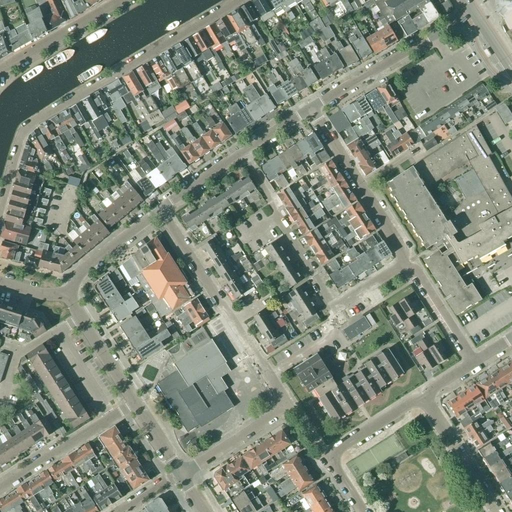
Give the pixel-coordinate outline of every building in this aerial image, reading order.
[(48,32),(35,0),(20,0),(27,17),(23,19),(29,32),(32,42),(48,32)] [(35,0),(48,32),(67,21),(57,0),(35,0)] [(89,8),(85,0),(61,0),(66,12),(70,20),(78,15),(89,8)] [(85,0),(89,8),(97,4),(94,0),(85,0)] [(279,24),(277,20),(272,11),(265,0),(254,0),(251,2),(260,18),(269,13),(274,22),(275,21),(277,25),(279,24)] [(280,6),(281,7),(282,7),(283,5),(279,0),(265,0),(272,11),(280,6)] [(293,0),(279,0),(283,5),(282,7),(281,7),(283,10),(284,9),(291,21),(295,18),(289,9),(296,5),(293,0)] [(293,0),(296,4),(302,1),(303,3),(304,3),(310,12),(313,10),(309,2),(307,0),(293,0)] [(358,0),(350,5),(353,11),(361,6),(361,5),(358,0)] [(366,9),(375,5),(371,0),(364,5),(366,9)] [(419,9),(432,2),(430,2),(428,0),(386,0),(377,6),(382,16),(384,19),(388,25),(404,16),(404,18),(407,16),(408,16),(419,9)] [(496,0),(496,6),(498,10),(497,11),(497,12),(498,13),(499,14),(500,15),(501,16),(502,17),(503,18),(504,17),(511,11),(511,2),(510,2),(503,1),(501,0),(496,0)] [(419,9),(428,25),(439,18),(434,10),(437,9),(432,1),(432,2),(419,9)] [(238,10),(259,45),(261,47),(265,45),(261,38),(260,39),(251,23),(257,19),(248,4),(238,10)] [(367,15),(363,8),(357,11),(361,18),(367,15)] [(417,31),(428,25),(419,9),(408,16),(407,16),(417,32),(417,31)] [(255,47),(259,45),(238,10),(226,17),(245,49),(253,45),(255,47)] [(325,28),(328,26),(335,22),(330,15),(320,21),(325,28)] [(406,38),(417,32),(407,16),(404,18),(402,20),(404,23),(399,26),(401,29),(395,33),(400,42),(406,38)] [(240,52),(245,49),(226,17),(215,24),(227,45),(228,45),(234,42),(235,44),(240,52)] [(320,21),(319,18),(308,24),(310,27),(310,28),(314,34),(317,32),(317,33),(323,29),(325,28),(320,21)] [(12,53),(32,42),(29,32),(23,19),(5,30),(6,33),(12,52),(12,53)] [(384,29),(378,33),(387,49),(398,43),(388,25),(384,19),(382,21),(380,22),(384,29)] [(2,22),(0,22),(0,58),(5,56),(6,56),(10,54),(11,53),(12,52),(6,33),(5,30),(2,22)] [(231,51),(228,45),(227,45),(215,24),(202,31),(213,49),(222,44),(226,53),(231,51)] [(287,37),(289,35),(283,25),(281,26),(287,37)] [(323,29),(329,40),(335,36),(328,26),(325,28),(323,29)] [(304,41),(314,34),(310,28),(300,34),(304,41)] [(329,40),(323,29),(317,33),(323,43),(325,42),(329,40)] [(364,60),(366,58),(367,56),(371,54),(358,30),(352,33),(354,37),(348,40),(360,60),(362,59),(364,60)] [(375,56),(387,49),(378,33),(370,37),(366,30),(361,33),(375,56)] [(213,49),(202,31),(192,37),(206,60),(213,56),(217,64),(221,62),(213,49)] [(182,43),(201,76),(206,73),(197,57),(202,54),(192,37),(182,43)] [(344,49),(339,42),(336,43),(335,46),(339,52),(348,68),(352,65),(354,65),(356,64),(357,62),(358,61),(349,46),(344,49)] [(189,83),(201,76),(182,43),(170,50),(189,83)] [(274,43),(271,45),(277,55),(280,53),(274,43)] [(282,43),(277,46),(281,52),(285,50),(282,43)] [(323,60),(333,75),(344,68),(335,54),(330,57),(325,48),(319,52),(323,60)] [(179,89),(189,83),(170,50),(158,57),(176,88),(178,87),(179,89)] [(280,53),(277,55),(275,57),(278,61),(288,55),(285,50),(280,53)] [(322,81),(333,75),(323,60),(319,52),(315,54),(320,63),(313,67),(322,81)] [(172,91),(176,88),(158,57),(148,63),(159,82),(167,78),(168,80),(166,81),(172,91)] [(291,62),(307,88),(317,82),(309,68),(302,72),(301,70),(303,69),(296,59),(291,62)] [(297,94),(307,88),(291,62),(287,64),(295,77),(289,80),(297,94)] [(159,86),(147,64),(136,70),(146,88),(152,84),(156,92),(160,89),(158,86),(159,86)] [(297,94),(289,80),(284,83),(280,76),(279,77),(275,69),(271,72),(272,75),(276,81),(279,86),(287,100),(297,94)] [(164,120),(161,115),(150,95),(144,99),(141,93),(142,92),(139,86),(132,73),(121,79),(138,106),(146,120),(150,127),(151,127),(164,120)] [(230,78),(233,83),(240,78),(238,74),(230,78)] [(251,85),(249,83),(255,79),(252,74),(242,80),(246,87),(246,88),(264,115),(274,108),(266,95),(260,98),(252,84),(251,85)] [(135,108),(138,106),(121,79),(111,85),(125,108),(126,107),(121,98),(122,97),(127,105),(131,102),(135,108)] [(220,84),(223,88),(229,85),(226,80),(220,84)] [(377,89),(381,96),(386,104),(389,109),(399,103),(396,100),(397,99),(388,83),(377,89)] [(120,111),(125,108),(111,85),(102,90),(122,124),(126,122),(120,111)] [(473,91),(480,101),(488,96),(489,96),(489,95),(482,85),(473,91)] [(287,100),(279,86),(275,89),(273,86),(267,89),(278,106),(287,100)] [(254,121),(264,115),(246,88),(242,90),(246,97),(251,104),(245,108),(254,121)] [(91,97),(107,124),(111,121),(105,110),(111,107),(101,90),(91,97)] [(380,97),(375,90),(365,96),(374,112),(375,112),(376,114),(383,110),(393,125),(407,116),(402,107),(392,113),(389,109),(386,104),(381,96),(380,97)] [(224,96),(221,91),(215,95),(218,100),(224,96)] [(471,107),(480,101),(473,91),(464,98),(471,107)] [(107,124),(91,97),(80,102),(96,130),(97,129),(98,132),(99,132),(108,127),(108,126),(107,124)] [(374,129),(365,115),(371,111),(363,98),(353,104),(366,127),(367,126),(370,132),(374,129)] [(462,113),(471,107),(464,98),(455,103),(462,113)] [(172,109),(177,116),(178,116),(177,115),(180,114),(190,108),(185,101),(172,109)] [(101,138),(96,130),(80,102),(70,109),(81,127),(87,123),(97,140),(101,138)] [(444,125),(462,113),(455,103),(437,115),(444,125)] [(254,121),(245,108),(241,111),(239,109),(236,104),(235,104),(231,107),(245,128),(254,121)] [(370,132),(367,126),(366,127),(353,104),(342,111),(350,124),(358,120),(363,128),(359,131),(356,126),(351,129),(358,139),(359,139),(370,132)] [(505,125),(511,120),(511,116),(504,104),(495,109),(505,125)] [(235,134),(245,128),(231,107),(227,109),(232,117),(226,121),(235,134)] [(71,135),(75,133),(73,128),(79,124),(70,109),(59,115),(71,135)] [(175,117),(177,116),(172,109),(161,115),(164,120),(165,123),(175,117)] [(351,129),(341,111),(328,119),(338,134),(346,128),(350,136),(343,141),(346,146),(358,139),(351,129)] [(177,116),(175,117),(179,123),(184,119),(182,116),(180,114),(177,115),(178,116),(177,116)] [(73,139),(71,135),(59,115),(49,121),(57,136),(59,135),(64,132),(66,134),(65,135),(68,142),(73,139)] [(421,140),(444,125),(437,115),(418,127),(420,130),(416,132),(421,140)] [(212,131),(220,144),(231,136),(223,123),(216,128),(213,125),(209,119),(206,121),(212,131)] [(151,129),(151,127),(150,127),(146,120),(140,124),(145,133),(151,129)] [(66,149),(59,135),(57,136),(49,121),(38,127),(47,142),(53,139),(56,145),(55,146),(59,153),(66,149)] [(170,130),(177,125),(174,121),(163,127),(165,130),(169,128),(170,130)] [(220,144),(212,131),(206,134),(204,131),(203,132),(199,126),(196,123),(194,124),(193,125),(201,138),(210,151),(220,144)] [(511,199),(498,174),(496,175),(497,176),(494,177),(482,155),(489,150),(476,126),(456,139),(457,140),(452,143),(451,141),(416,164),(417,164),(418,166),(413,169),(412,167),(404,172),(405,174),(401,175),(392,181),(391,181),(392,181),(390,183),(390,182),(389,183),(388,184),(393,192),(391,194),(393,198),(393,199),(394,199),(396,202),(396,203),(397,203),(402,211),(401,211),(402,212),(405,216),(404,216),(405,216),(410,224),(410,225),(411,225),(413,229),(413,230),(413,229),(419,238),(418,238),(419,238),(421,242),(421,243),(422,243),(426,249),(433,244),(436,249),(443,244),(447,251),(440,255),(438,252),(429,258),(428,258),(427,260),(426,259),(426,260),(424,261),(437,282),(437,283),(438,283),(440,287),(441,287),(447,297),(450,294),(452,297),(447,301),(456,315),(465,309),(465,310),(466,309),(465,309),(470,306),(471,306),(480,300),(471,285),(466,288),(454,269),(462,264),(462,265),(467,262),(468,262),(468,261),(472,259),(473,259),(472,259),(477,256),(479,260),(505,246),(504,245),(504,246),(502,242),(507,239),(507,240),(508,239),(511,237),(511,199)] [(451,136),(457,132),(453,127),(447,131),(451,136)] [(210,151),(201,138),(195,142),(186,128),(183,128),(180,130),(190,145),(191,145),(199,158),(210,151)] [(41,162),(52,155),(36,129),(27,137),(41,162)] [(392,134),(403,152),(414,145),(420,141),(414,130),(406,134),(406,133),(401,137),(397,130),(392,134)] [(403,152),(392,134),(389,131),(384,134),(391,144),(386,147),(393,159),(403,152)] [(305,141),(320,164),(329,159),(327,154),(322,158),(320,156),(318,157),(317,155),(319,154),(318,152),(323,148),(313,133),(306,138),(307,140),(305,141)] [(376,142),(378,141),(375,136),(374,135),(364,141),(365,143),(364,143),(365,144),(363,146),(359,139),(346,147),(352,157),(353,157),(376,142)] [(84,145),(78,136),(77,137),(74,139),(79,148),(84,145)] [(123,146),(131,141),(129,136),(120,141),(123,146)] [(191,145),(190,145),(185,149),(177,137),(172,140),(180,152),(189,165),(199,158),(191,145)] [(37,155),(27,138),(23,152),(33,156),(32,158),(35,160),(37,155)] [(427,152),(438,145),(433,138),(422,145),(427,152)] [(346,147),(359,139),(358,139),(346,146),(346,147)] [(320,164),(305,141),(303,142),(302,141),(295,145),(304,159),(309,156),(311,159),(313,158),(314,160),(312,161),(314,164),(309,167),(311,170),(316,167),(320,164)] [(376,142),(353,157),(359,166),(359,167),(359,168),(372,160),(371,158),(367,152),(369,151),(370,152),(378,146),(376,142)] [(166,162),(175,175),(185,168),(176,155),(170,159),(163,148),(160,145),(156,148),(160,153),(160,154),(166,162)] [(299,162),(304,159),(295,145),(288,150),(289,151),(287,153),(302,176),(306,173),(302,167),(301,168),(299,166),(301,165),(299,162)] [(64,163),(70,159),(65,151),(59,155),(64,163)] [(127,151),(123,154),(127,159),(131,156),(127,151)] [(372,160),(359,168),(365,177),(378,169),(374,162),(376,161),(376,162),(380,159),(384,165),(389,162),(382,151),(371,158),(372,160)] [(33,156),(23,152),(18,170),(18,171),(38,176),(37,168),(38,164),(36,164),(35,160),(32,158),(33,156)] [(302,176),(287,153),(285,154),(284,152),(277,157),(286,171),(291,167),(293,170),(295,169),(296,171),(294,172),(298,179),(302,176)] [(165,182),(175,175),(166,162),(160,154),(155,157),(161,165),(156,169),(165,182)] [(81,173),(91,167),(84,155),(78,158),(82,165),(78,168),(81,173)] [(281,174),(286,171),(277,157),(270,161),(271,163),(269,164),(284,188),(288,185),(284,179),(283,180),(281,178),(283,177),(281,174)] [(318,183),(337,171),(335,168),(336,168),(331,161),(319,168),(324,176),(322,177),(321,175),(316,179),(318,183)] [(165,182),(156,169),(151,173),(149,171),(146,166),(143,162),(138,166),(139,167),(146,176),(156,189),(165,182)] [(53,172),(48,163),(44,165),(49,174),(53,172)] [(284,188),(269,164),(267,165),(266,164),(259,169),(268,183),(274,180),(275,182),(277,181),(278,183),(276,184),(280,190),(284,188)] [(146,196),(156,189),(146,176),(139,167),(135,170),(130,174),(136,183),(146,196)] [(65,171),(68,176),(74,173),(71,168),(65,171)] [(30,228),(44,178),(18,171),(4,221),(30,228)] [(332,188),(344,181),(339,174),(337,171),(318,183),(312,187),(310,188),(310,189),(312,192),(321,187),(326,184),(325,182),(327,181),(332,188)] [(234,185),(243,199),(250,195),(249,193),(255,189),(248,178),(242,182),(241,180),(234,185)] [(315,178),(309,182),(311,185),(312,187),(318,183),(316,179),(315,178)] [(325,207),(349,191),(348,188),(344,181),(332,188),(330,189),(333,194),(335,194),(337,196),(335,197),(333,195),(328,199),(322,203),(325,207)] [(123,195),(135,208),(143,201),(127,182),(124,185),(128,191),(123,195)] [(236,204),(243,199),(234,185),(227,189),(228,191),(222,195),(229,206),(235,202),(236,204)] [(283,205),(305,192),(305,191),(308,189),(306,185),(294,193),(295,194),(293,196),(288,188),(276,196),(281,203),(281,202),(283,205)] [(135,208),(123,195),(119,189),(115,192),(120,198),(115,202),(126,215),(135,208)] [(349,191),(325,207),(328,212),(334,208),(334,207),(339,204),(343,210),(345,209),(357,201),(352,194),(351,194),(349,191)] [(301,208),(304,207),(306,205),(303,199),(308,196),(305,192),(283,205),(285,208),(285,209),(289,216),(301,208)] [(222,210),(229,206),(222,195),(216,199),(214,197),(208,202),(217,216),(224,212),(222,210)] [(115,202),(110,196),(102,203),(107,208),(118,222),(126,215),(115,202)] [(246,202),(253,211),(260,206),(253,196),(246,202)] [(210,220),(217,216),(208,202),(201,206),(202,208),(196,212),(203,223),(209,218),(210,220)] [(118,222),(107,208),(102,203),(99,206),(103,211),(98,216),(109,229),(118,222)] [(348,222),(364,212),(358,203),(345,211),(348,215),(337,222),(341,227),(341,226),(348,222)] [(296,226),(321,209),(318,204),(304,213),(301,208),(289,216),(294,223),(294,222),(296,226)] [(321,209),(296,226),(298,228),(297,229),(302,236),(314,228),(311,224),(325,215),(321,209)] [(196,227),(203,223),(196,212),(189,216),(188,214),(181,219),(190,233),(198,228),(196,227)] [(354,232),(369,221),(364,212),(348,222),(354,232)] [(90,228),(101,241),(110,234),(94,215),(90,218),(95,224),(90,228)] [(0,237),(26,245),(31,229),(4,221),(0,236),(0,237)] [(370,221),(369,221),(354,232),(349,234),(344,238),(347,242),(352,238),(356,235),(360,241),(363,239),(376,231),(370,221)] [(101,241),(90,228),(86,222),(82,225),(87,230),(82,234),(93,248),(101,241)] [(310,247),(331,233),(337,229),(334,225),(326,229),(319,234),(316,230),(303,238),(309,247),(310,247)] [(93,248),(82,234),(77,229),(74,232),(78,237),(73,242),(77,246),(84,255),(93,248)] [(315,256),(331,246),(328,240),(333,237),(331,233),(310,247),(315,256)] [(368,239),(382,261),(391,255),(383,241),(377,245),(371,237),(368,239)] [(166,255),(156,238),(146,246),(145,245),(139,250),(139,251),(131,257),(132,258),(122,265),(131,280),(136,277),(139,282),(134,284),(138,290),(142,287),(143,288),(146,293),(152,303),(152,304),(161,318),(167,314),(194,297),(186,283),(168,254),(166,255)] [(211,259),(222,253),(217,246),(219,245),(215,238),(200,247),(205,254),(207,253),(211,259)] [(234,252),(240,248),(233,238),(229,240),(233,245),(230,247),(234,252)] [(334,258),(331,253),(344,245),(341,239),(335,243),(331,246),(315,256),(321,266),(334,258)] [(373,267),(382,261),(368,239),(364,241),(369,248),(369,247),(371,249),(364,253),(373,267)] [(18,262),(21,254),(17,252),(18,247),(2,242),(0,250),(2,251),(0,257),(18,262)] [(271,264),(285,254),(281,247),(279,249),(274,242),(264,249),(268,255),(266,257),(271,264)] [(49,271),(53,254),(47,252),(49,245),(44,244),(42,252),(38,268),(49,271)] [(64,257),(59,274),(61,274),(80,259),(82,257),(84,255),(77,246),(75,248),(72,250),(68,253),(64,257)] [(59,274),(64,257),(57,255),(59,248),(55,247),(53,254),(49,271),(59,274)] [(373,267),(364,253),(358,257),(357,255),(353,248),(349,251),(364,273),(373,267)] [(34,259),(40,260),(42,252),(36,251),(34,259)] [(355,278),(364,273),(349,251),(346,253),(351,259),(352,261),(346,265),(355,278)] [(217,274),(232,264),(228,258),(226,259),(222,253),(211,259),(215,266),(213,267),(217,274)] [(281,275),(291,269),(287,262),(289,261),(285,254),(271,264),(275,270),(277,269),(281,275)] [(37,268),(38,262),(27,258),(25,264),(37,268)] [(258,272),(264,268),(260,261),(253,265),(258,272)] [(355,278),(346,265),(340,269),(338,267),(339,266),(336,262),(334,263),(333,261),(331,262),(346,284),(355,278)] [(336,290),(346,284),(331,262),(330,263),(331,265),(329,266),(332,271),(333,270),(334,272),(328,277),(336,290)] [(228,285),(238,279),(234,272),(236,271),(232,264),(217,274),(222,280),(224,279),(228,285)] [(291,269),(281,275),(285,282),(283,283),(287,290),(302,281),(297,274),(295,275),(291,269)] [(115,284),(122,279),(116,270),(109,275),(115,284)] [(103,302),(117,292),(107,276),(105,278),(103,279),(102,281),(100,282),(94,286),(94,289),(98,295),(98,294),(102,301),(103,302)] [(238,279),(228,285),(232,292),(230,293),(234,300),(249,291),(244,284),(242,285),(238,279)] [(256,289),(264,285),(260,279),(253,284),(256,289)] [(297,312),(311,302),(305,293),(303,294),(299,288),(288,294),(292,301),(291,302),(297,312)] [(130,297),(134,294),(131,296),(129,293),(123,297),(124,299),(122,300),(117,292),(103,302),(103,303),(103,302),(110,312),(132,299),(130,297)] [(132,299),(110,312),(116,323),(131,313),(126,305),(128,304),(129,305),(131,306),(135,303),(134,301),(137,298),(134,294),(130,297),(132,299)] [(397,303),(414,328),(418,326),(418,325),(416,321),(415,322),(412,317),(419,311),(413,302),(410,304),(406,298),(397,303)] [(181,323),(203,309),(196,299),(184,307),(186,311),(181,315),(177,317),(181,323)] [(311,302),(297,312),(299,316),(301,314),(305,320),(302,322),(306,328),(319,320),(312,308),(314,306),(311,302)] [(409,331),(414,328),(397,303),(389,309),(393,315),(390,317),(396,327),(404,322),(407,327),(406,327),(409,331)] [(0,323),(2,324),(0,328),(0,332),(9,335),(11,327),(22,331),(19,339),(25,340),(27,344),(31,341),(30,338),(30,336),(32,335),(35,339),(46,332),(40,322),(36,318),(33,316),(1,306),(0,306),(0,305),(0,323)] [(151,305),(145,308),(148,314),(155,310),(151,305)] [(139,317),(145,313),(143,309),(136,313),(139,317)] [(203,309),(181,323),(187,334),(192,331),(188,325),(193,322),(196,326),(208,318),(203,309)] [(261,334),(276,325),(270,316),(268,317),(263,310),(253,317),(257,323),(255,325),(261,334)] [(143,330),(143,329),(135,316),(119,327),(124,334),(122,335),(125,340),(127,339),(128,340),(143,330)] [(349,341),(370,328),(364,317),(343,331),(349,341)] [(175,341),(180,338),(170,321),(165,324),(175,341)] [(158,335),(168,329),(164,323),(160,326),(157,333),(158,335)] [(150,340),(146,335),(152,331),(149,325),(143,329),(143,330),(128,340),(134,350),(150,340)] [(276,325),(261,334),(264,338),(266,337),(273,349),(287,341),(283,335),(280,337),(276,330),(278,329),(276,325)] [(150,340),(134,350),(141,362),(163,347),(160,343),(172,335),(168,329),(158,335),(150,340)] [(412,346),(421,340),(418,336),(409,341),(412,346)] [(421,340),(437,366),(446,360),(441,354),(445,351),(439,342),(431,347),(428,342),(429,342),(426,337),(421,340)] [(207,424),(234,407),(224,391),(227,389),(220,378),(230,372),(225,364),(226,363),(211,340),(173,364),(177,371),(156,384),(173,411),(175,410),(178,416),(177,417),(187,433),(205,422),(207,424)] [(429,371),(437,366),(421,340),(416,343),(419,348),(420,347),(423,352),(415,357),(421,367),(425,365),(429,371)] [(83,409),(48,355),(49,355),(43,345),(26,355),(73,429),(89,418),(83,409)] [(380,389),(404,374),(388,350),(364,365),(366,369),(337,387),(332,379),(316,354),(292,370),(308,394),(314,390),(319,398),(318,399),(333,423),(382,392),(380,389)] [(0,382),(8,357),(0,354),(0,382)] [(511,367),(509,364),(499,370),(508,384),(511,381),(511,367)] [(22,376),(26,374),(21,367),(17,369),(22,376)] [(500,389),(508,384),(499,370),(488,377),(503,400),(505,398),(500,389)] [(30,384),(33,382),(29,375),(25,377),(30,384)] [(499,402),(503,400),(488,377),(476,385),(485,399),(493,394),(499,402)] [(36,393),(39,391),(35,384),(31,386),(36,393)] [(465,392),(481,415),(490,409),(488,405),(482,409),(479,404),(484,401),(475,386),(465,392)] [(480,416),(481,415),(465,392),(456,398),(466,412),(471,409),(475,415),(470,418),(473,422),(475,421),(481,417),(480,416)] [(40,404),(43,401),(39,394),(35,396),(40,404)] [(466,412),(456,398),(447,404),(456,418),(462,415),(464,419),(459,422),(463,429),(473,422),(470,418),(466,412)] [(47,411),(51,409),(46,402),(42,404),(47,411)] [(470,418),(475,415),(471,409),(466,412),(470,418)] [(53,421),(57,418),(52,411),(48,413),(53,421)] [(34,424),(44,439),(53,433),(44,418),(39,421),(35,414),(30,417),(35,424),(34,424)] [(504,416),(499,420),(503,424),(508,421),(504,416)] [(493,424),(494,423),(491,419),(481,425),(482,427),(480,428),(475,421),(473,422),(463,429),(470,439),(490,426),(493,424)] [(44,439),(34,424),(30,427),(26,420),(21,423),(26,430),(25,431),(34,445),(44,439)] [(57,431),(61,429),(56,421),(52,424),(57,431)] [(25,451),(16,437),(12,439),(7,432),(3,425),(0,426),(0,430),(3,435),(7,442),(6,443),(15,457),(25,451)] [(16,426),(12,429),(16,436),(16,437),(25,451),(34,445),(25,431),(21,433),(16,426)] [(490,426),(470,439),(476,449),(488,441),(485,436),(493,430),(490,426)] [(106,448),(121,438),(114,427),(99,437),(106,448)] [(271,438),(286,460),(296,454),(294,451),(288,455),(285,451),(284,448),(290,445),(281,432),(275,436),(271,438)] [(495,451),(511,440),(511,434),(493,447),(490,443),(477,451),(483,459),(495,451)] [(129,448),(128,448),(121,438),(106,448),(113,458),(129,448)] [(282,462),(286,460),(271,438),(269,440),(262,444),(270,457),(276,453),(278,456),(280,459),(275,463),(277,466),(282,462)] [(15,457),(6,443),(3,445),(0,440),(0,453),(6,463),(15,457)] [(90,471),(92,474),(93,476),(103,469),(101,465),(96,469),(91,462),(90,459),(96,456),(88,444),(81,449),(78,452),(90,471)] [(265,461),(270,457),(262,444),(255,448),(252,450),(267,472),(276,466),(274,462),(268,466),(266,463),(265,461)] [(488,468),(501,460),(501,459),(511,452),(511,445),(498,455),(495,451),(483,459),(488,468)] [(136,459),(129,448),(113,458),(103,465),(106,469),(116,463),(120,469),(135,459),(136,459)] [(268,474),(267,472),(252,450),(250,452),(243,457),(251,469),(257,466),(259,468),(261,472),(264,476),(268,474)] [(87,472),(90,471),(78,452),(76,453),(75,452),(68,457),(75,469),(82,464),(83,466),(82,467),(85,473),(87,472)] [(398,464),(407,458),(404,453),(395,459),(398,464)] [(287,474),(302,464),(297,456),(281,465),(284,469),(271,477),(272,478),(267,481),(269,486),(274,483),(287,474)] [(68,473),(75,469),(68,457),(61,461),(61,462),(58,464),(70,483),(73,489),(77,487),(73,481),(75,480),(71,474),(69,475),(68,473)] [(493,476),(508,466),(511,463),(511,457),(510,459),(503,463),(501,460),(488,468),(493,476)] [(241,486),(241,485),(250,480),(246,473),(249,470),(241,458),(234,462),(228,466),(241,486)] [(127,480),(142,470),(135,459),(120,469),(124,475),(115,480),(118,485),(123,482),(127,479),(127,480)] [(66,485),(70,483),(58,464),(56,466),(55,465),(48,470),(55,482),(57,483),(61,480),(61,478),(63,477),(64,479),(63,480),(66,485)] [(282,490),(308,473),(302,464),(287,474),(289,478),(279,485),(282,490)] [(243,489),(241,485),(241,486),(228,466),(216,474),(215,477),(219,483),(229,499),(243,489)] [(499,485),(511,476),(511,470),(511,471),(508,466),(493,476),(499,485)] [(142,470),(127,480),(134,490),(149,481),(142,470)] [(36,478),(49,497),(52,502),(56,500),(52,495),(53,495),(48,486),(54,483),(46,471),(39,475),(39,476),(36,478)] [(308,473),(282,490),(277,493),(280,498),(296,488),(298,492),(314,483),(308,473)] [(98,483),(112,505),(122,498),(113,484),(106,488),(105,486),(99,475),(94,478),(96,480),(96,481),(98,483)] [(504,493),(511,488),(511,476),(499,485),(504,493)] [(263,477),(258,480),(262,486),(267,483),(263,477)] [(44,500),(49,497),(36,478),(34,480),(33,479),(26,484),(25,484),(34,496),(41,491),(42,493),(41,494),(44,500)] [(101,511),(112,505),(98,483),(97,484),(94,486),(99,493),(92,498),(101,511)] [(38,503),(34,496),(25,484),(15,490),(16,491),(23,503),(24,502),(23,502),(28,499),(30,502),(36,511),(41,509),(38,503)] [(310,508),(324,499),(324,498),(325,497),(322,493),(321,494),(316,486),(302,495),(301,493),(291,499),(294,504),(304,498),(310,508)] [(255,498),(252,493),(251,491),(249,488),(243,492),(230,500),(236,510),(255,498)] [(273,503),(278,500),(271,488),(265,491),(273,503)] [(19,505),(23,503),(16,491),(9,495),(6,497),(14,511),(21,511),(21,510),(22,509),(19,505)] [(79,503),(85,511),(98,511),(93,503),(86,492),(83,495),(85,499),(79,503)] [(85,511),(79,503),(74,506),(68,496),(65,499),(72,511),(85,511)] [(14,511),(6,497),(3,499),(3,498),(0,500),(0,510),(1,511),(14,511)] [(255,498),(236,510),(237,511),(256,511),(263,508),(256,497),(255,498)] [(72,511),(65,499),(61,501),(67,510),(64,511),(72,511)] [(163,511),(167,510),(167,509),(161,499),(158,499),(144,507),(147,511),(163,511)] [(324,511),(330,508),(324,499),(310,508),(303,511),(324,511)]
